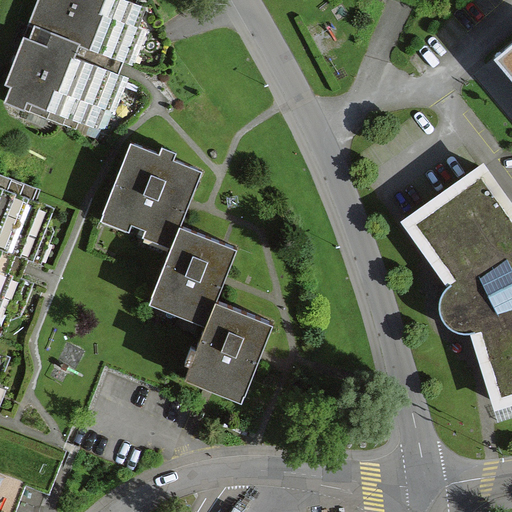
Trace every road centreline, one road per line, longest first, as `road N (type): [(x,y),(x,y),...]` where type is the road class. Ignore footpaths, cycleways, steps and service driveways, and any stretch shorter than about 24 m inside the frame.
road 1 (residential): [(424,484),(366,266),(308,129)]
road 2 (residential): [(424,484),(237,467),(164,484),(120,511)]
road 3 (residential): [(308,129),(431,80),(511,9)]
road 4 (residential): [(308,129),(235,0)]
